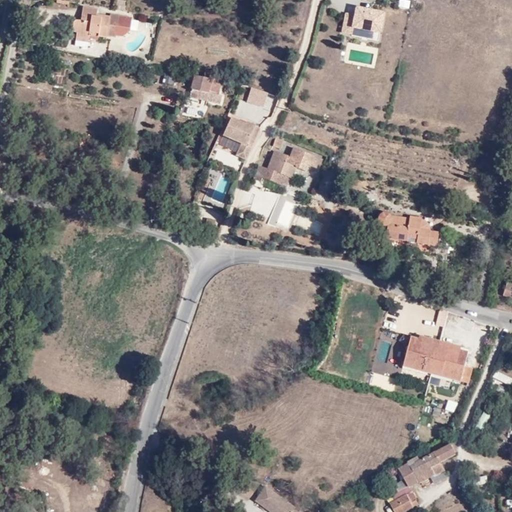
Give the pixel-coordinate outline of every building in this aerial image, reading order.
[(408,9),(410,0),(406,0),(398,0),(398,7),(408,9)] [(114,1),(112,11),(122,12),(124,3),(114,1)] [(95,11),(79,8),(78,18),(82,19),(81,22),(71,21),(70,33),(74,33),(73,42),(78,43),(78,40),(82,41),(81,44),(86,45),(88,34),(96,36),(96,38),(105,40),(107,39),(114,40),(114,38),(120,39),(127,33),(129,19),(109,16),(108,18),(95,17),(95,11)] [(352,29),(379,34),(383,13),(356,8),(355,16),(346,15),(343,34),(352,35),(352,29)] [(205,76),(196,74),(191,97),(222,105),(223,98),(220,97),(221,85),(218,84),(220,77),(213,76),(215,68),(207,67),(205,76)] [(172,85),(174,77),(164,75),(162,83),(172,85)] [(250,87),(246,102),(263,107),(268,93),(250,87)] [(243,143),(238,155),(249,159),(260,127),(247,123),(246,124),(231,119),(224,136),(243,143)] [(277,135),(272,146),(278,149),(284,138),(277,135)] [(291,181),(296,168),(305,173),(309,166),(317,170),(322,161),(294,147),(289,158),(275,151),(267,168),(258,165),(253,178),(261,182),(263,178),(286,187),(289,180),(291,181)] [(403,221),(392,218),(391,217),(389,215),(386,214),(384,215),(382,217),(382,224),(385,226),(389,226),(387,240),(407,242),(407,238),(417,239),(418,244),(437,246),(438,234),(430,232),(430,228),(429,224),(426,221),(423,220),(409,219),(409,221),(403,221)] [(216,217),(207,217),(206,225),(215,225),(216,217)] [(431,342),(439,345),(440,341),(422,336),(420,340),(420,343),(430,346),(431,342)] [(411,338),(404,367),(432,375),(439,345),(431,342),(430,346),(420,343),(420,340),(411,338)] [(460,347),(440,341),(439,345),(452,348),(451,351),(459,354),(460,351),(461,348),(460,348),(460,347)] [(439,345),(432,375),(457,381),(463,382),(470,383),(471,384),(475,368),(465,366),(468,354),(460,351),(459,354),(451,351),(452,348),(439,345)] [(451,444),(437,452),(443,463),(458,455),(451,444)] [(447,472),(443,463),(437,452),(426,459),(422,460),(418,463),(415,467),(412,463),(401,470),(406,479),(404,481),(407,486),(396,492),(387,498),(395,511),(406,511),(416,507),(408,494),(413,491),(410,487),(421,482),(421,483),(437,475),(438,476),(447,472)] [(418,463),(422,460),(426,459),(422,453),(410,460),(412,463),(415,467),(418,463)] [(407,486),(404,481),(393,487),(396,492),(407,486)] [(274,507),(281,511),(273,491),(268,488),(258,503),(271,511),(274,507)] [(281,511),(301,511),(273,491),(281,511)] [(416,507),(420,504),(413,491),(408,494),(416,507)] [(227,511),(218,496),(201,505),(204,511),(227,511)]
